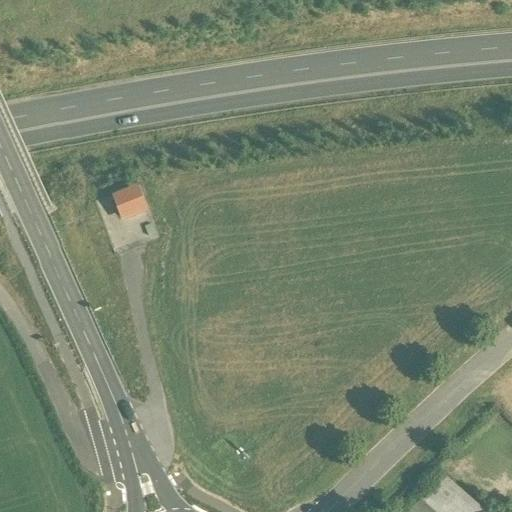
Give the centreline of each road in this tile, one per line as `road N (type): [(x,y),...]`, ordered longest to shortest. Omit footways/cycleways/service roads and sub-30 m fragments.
road 1 (trunk): [(0,126),(260,79),(511,50)]
road 2 (tertiary): [(151,511),(134,455),(0,150)]
road 3 (track): [(0,301),(83,462),(134,455)]
